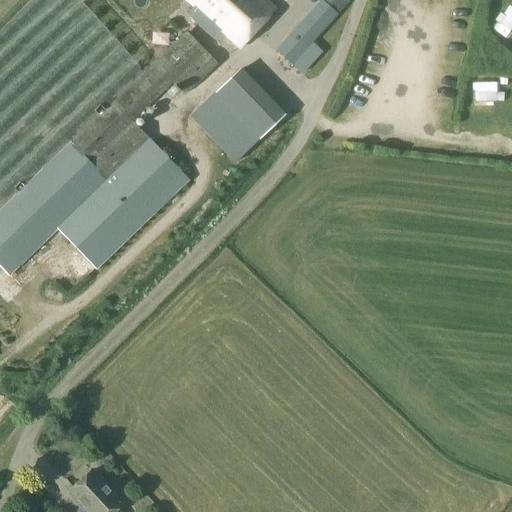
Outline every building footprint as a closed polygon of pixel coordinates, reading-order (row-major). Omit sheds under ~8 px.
[(217,25),(240,46),(274,8),(265,0),(188,0),(195,6),(186,15),(209,35),(217,25)] [(320,0),(276,50),(309,78),(323,64),(307,49),(345,4),(340,0),(320,0)] [(496,0),(479,18),(497,35),(511,18),(511,9),(501,0),(496,0)] [(183,160),(176,167),(132,121),(172,83),(185,95),(217,64),(186,32),(70,144),(145,221),(188,180),(187,179),(194,171),(183,160)] [(178,123),(226,169),(273,119),(226,74),(178,123)] [(473,77),(471,88),(495,92),(497,81),(473,77)] [(48,236),(39,245),(53,260),(62,251),(48,236)] [(86,511),(111,511),(122,502),(92,470),(68,493),(86,511)]
